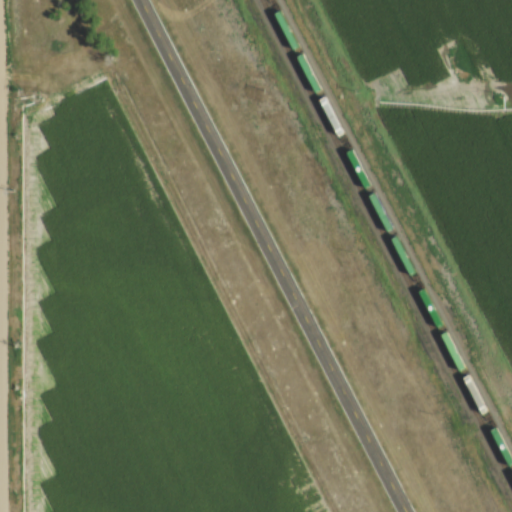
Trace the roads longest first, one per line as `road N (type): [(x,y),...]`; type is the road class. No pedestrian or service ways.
road 1 (primary): [(407,511),(142,0)]
road 2 (residential): [(0,511),(0,171)]
